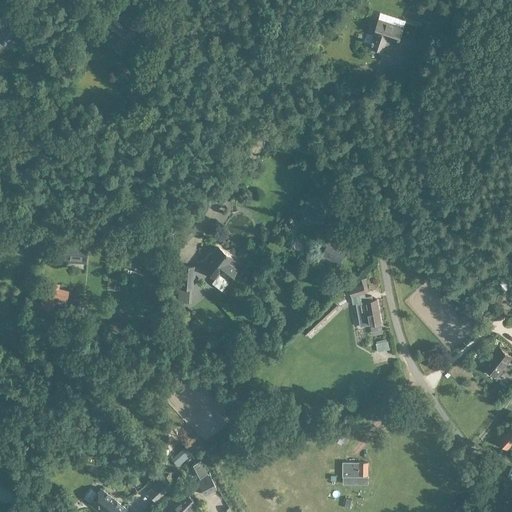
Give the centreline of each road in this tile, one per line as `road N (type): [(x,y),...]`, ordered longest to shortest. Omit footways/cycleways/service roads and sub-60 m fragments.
road 1 (unclassified): [(459,511),(474,464),(406,354),(363,191),(324,158),(238,134),(189,106),(164,78),(132,0)]
road 2 (unknown): [(189,106),(92,229),(54,234)]
